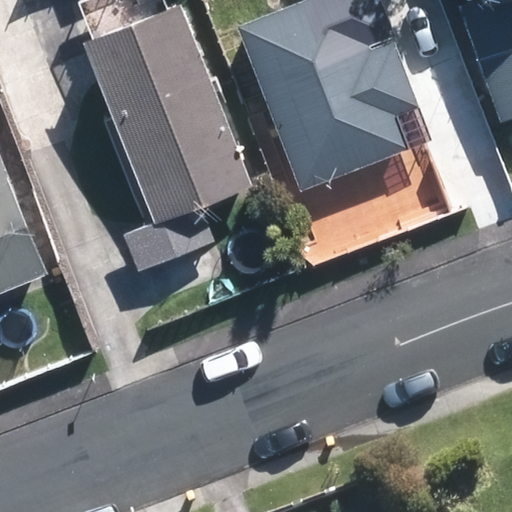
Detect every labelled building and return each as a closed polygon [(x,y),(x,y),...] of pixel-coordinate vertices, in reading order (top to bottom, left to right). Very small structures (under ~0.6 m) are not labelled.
[(356,0),(319,0),(253,24),(308,175),(408,138),(397,106),(412,101),(392,44),(375,50),(356,0)] [(511,0),(479,0),(478,0),(511,94),(511,0)] [(248,177),(188,10),(105,39),(166,206),(248,177)] [(0,292),(44,275),(0,165),(0,292)] [(208,236),(198,211),(145,230),(154,255),(208,236)] [(78,298),(47,312),(68,363),(100,349),(78,298)]
